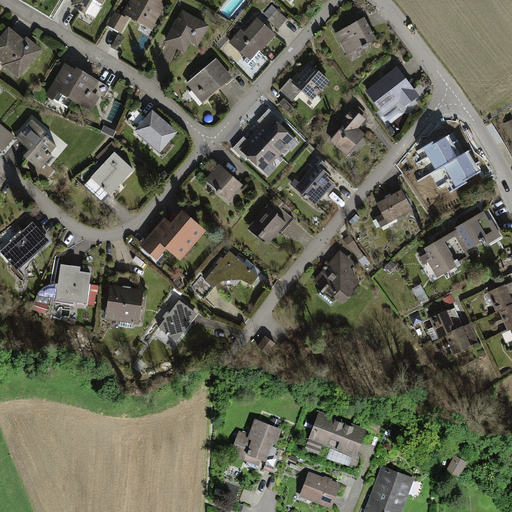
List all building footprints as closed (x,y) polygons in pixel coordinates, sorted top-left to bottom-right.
[(102,0),(72,0),(70,5),(83,13),(90,0),(95,0),(101,3),(102,0)] [(127,0),(120,16),(113,12),(106,25),(120,32),(127,17),(151,29),(166,1),(163,0),(127,0)] [(240,28),(228,41),(249,60),(246,63),(251,68),(263,55),(260,52),(275,34),(274,33),(286,18),(271,5),(258,19),(256,17),(243,31),(240,28)] [(208,24),(181,9),(164,41),(185,51),(190,42),(197,46),(208,24)] [(363,16),(334,32),(347,54),(375,39),(363,16)] [(22,39),(7,27),(0,35),(0,60),(3,62),(0,65),(16,77),(40,48),(24,35),(22,39)] [(231,77),(216,58),(185,84),(201,103),(231,77)] [(63,62),(44,95),(52,99),(56,91),(90,111),(99,96),(90,91),(97,79),(74,66),(73,68),(63,62)] [(329,81),(307,62),(283,90),(289,96),(296,88),(311,101),(329,81)] [(396,67),(365,91),(383,113),(398,101),(403,107),(418,95),(396,67)] [(134,105),(126,120),(136,128),(133,131),(164,156),(173,145),(167,140),(175,130),(150,109),(146,114),(134,105)] [(342,123),(328,140),(346,155),(364,133),(357,127),(364,118),(351,107),(339,121),(342,123)] [(262,126),(255,133),(290,165),(308,145),(269,109),(258,122),(262,126)] [(29,118),(14,137),(28,149),(22,156),(38,169),(50,155),(47,153),(54,144),(41,134),(44,130),(29,118)] [(511,122),(511,120),(502,123),(511,145),(511,144),(511,122)] [(436,143),(434,141),(423,148),(429,157),(421,162),(437,187),(445,182),(451,192),(481,173),(455,132),(436,143)] [(271,186),(290,165),(255,133),(248,141),(244,138),(232,151),(271,186)] [(133,167),(114,151),(84,184),(102,201),(133,167)] [(294,179),(290,184),(315,204),(324,192),(324,193),(333,182),(326,177),(329,174),(324,170),(328,165),(314,155),(309,161),(310,162),(308,165),(310,166),(297,182),(294,179)] [(218,163),(204,179),(228,200),(242,184),(218,163)] [(400,189),(376,202),(382,214),(375,217),(380,227),(412,210),(400,189)] [(277,232),(280,234),(293,217),(281,208),(276,213),(266,205),(247,228),(267,244),(277,232)] [(163,216),(140,245),(155,258),(165,247),(180,259),(204,229),(180,208),(169,221),(163,216)] [(452,228),(453,229),(455,228),(468,248),(481,240),(483,245),(499,235),(493,226),(494,226),(490,219),(488,220),(481,210),(452,228)] [(51,240),(33,221),(1,250),(19,269),(51,240)] [(453,229),(422,248),(425,253),(418,257),(422,264),(426,262),(436,277),(459,262),(458,260),(468,254),(465,249),(468,248),(455,228),(453,229)] [(341,303),(358,279),(350,266),(353,261),(336,249),(313,282),(341,303)] [(239,278),(251,283),(257,275),(228,251),(205,279),(201,275),(191,287),(204,297),(212,288),(223,280),(239,278)] [(82,266),(62,264),(58,298),(88,302),(91,272),(81,271),(82,266)] [(511,280),(487,291),(496,311),(499,309),(507,306),(506,304),(511,301),(511,280)] [(142,289),(109,285),(105,317),(138,321),(142,289)] [(195,313),(178,300),(158,327),(175,340),(195,313)] [(511,301),(506,304),(507,306),(499,309),(507,329),(510,328),(511,326),(511,301)] [(446,310),(428,317),(432,326),(426,328),(430,340),(437,337),(444,334),(451,331),(450,330),(453,328),(446,310)] [(468,322),(453,328),(450,330),(451,331),(444,334),(451,353),(477,342),(468,322)] [(511,326),(510,328),(511,329),(503,332),(506,342),(511,339),(511,326)] [(277,344),(266,337),(258,347),(269,355),(277,344)] [(355,457),(366,428),(317,410),(303,448),(319,454),(322,445),(355,457)] [(247,435),(238,431),(229,456),(263,467),(262,469),(274,473),(282,450),(271,446),(272,442),(275,443),(281,428),(253,419),(247,435)] [(463,478),(467,460),(453,457),(449,475),(463,478)] [(400,511),(414,478),(382,466),(363,511),(400,511)] [(340,484),(308,471),(298,496),(330,509),(340,484)]
